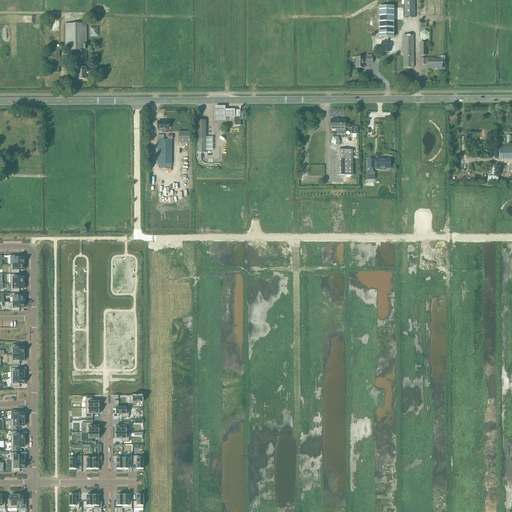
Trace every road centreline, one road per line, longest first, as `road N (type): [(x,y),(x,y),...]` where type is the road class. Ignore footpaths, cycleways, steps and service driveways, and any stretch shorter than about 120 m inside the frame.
road 1 (residential): [(264,296),(394,298),(419,285),(511,285)]
road 2 (tertiary): [(359,100),(288,69),(249,66),(137,101)]
road 3 (residential): [(266,100),(264,296)]
road 4 (tertiary): [(511,99),(359,100)]
road 5 (residential): [(137,101),(137,239)]
road 6 (tertiary): [(137,101),(0,101)]
road 7 (residential): [(197,373),(203,301),(264,296)]
road 8 (tertiary): [(266,100),(137,101)]
